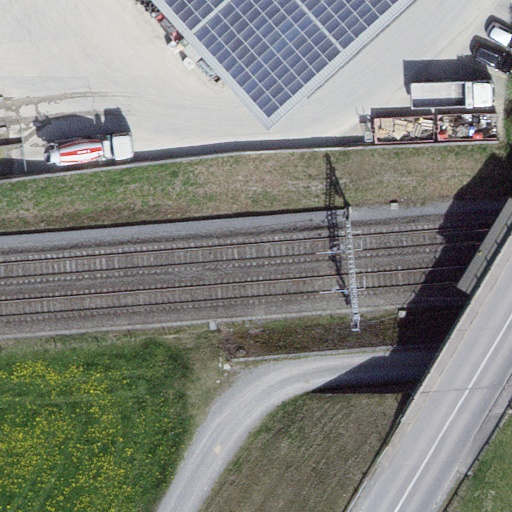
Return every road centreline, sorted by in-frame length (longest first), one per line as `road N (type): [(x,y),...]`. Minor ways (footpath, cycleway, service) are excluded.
road 1 (unknown): [(67,0),(209,145),(278,207),(307,222),(371,218),(394,201),(511,69)]
road 2 (track): [(511,360),(326,370),(272,388),(228,426),(175,511)]
road 3 (tertiary): [(511,315),(395,511)]
